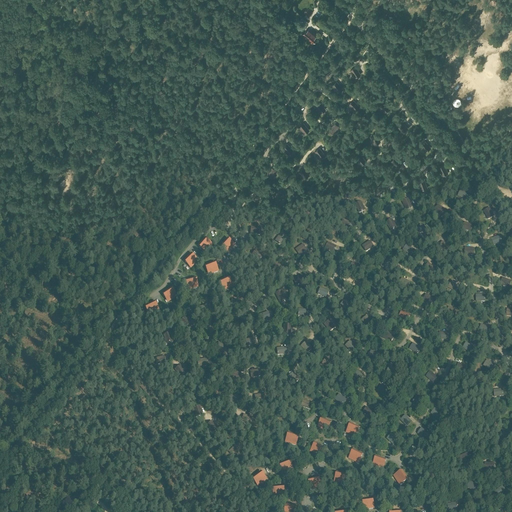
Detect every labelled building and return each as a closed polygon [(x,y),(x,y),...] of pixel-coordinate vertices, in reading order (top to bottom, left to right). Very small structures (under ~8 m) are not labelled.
[(303,13),(308,17),(312,12),(308,8),(303,13)] [(300,21),(303,17),(292,9),(288,16),(292,19),(293,19),(296,21),(297,19),(300,21)] [(309,29),(307,30),(306,30),(302,35),(312,43),(316,39),(314,37),(316,35),(309,29)] [(356,67),(350,70),(355,78),(361,74),(356,67)] [(336,81),(331,86),(337,93),(342,89),(336,81)] [(355,112),(360,107),(353,100),(348,105),(355,112)] [(390,108),(383,101),(378,106),(384,113),(390,108)] [(319,102),(314,107),(320,114),(326,110),(319,102)] [(402,121),(397,126),(402,133),(408,129),(402,121)] [(303,123),(298,127),(304,135),(309,130),(303,123)] [(335,135),(339,127),(333,123),(328,132),(335,135)] [(370,137),(374,145),(381,142),(376,134),(370,137)] [(425,141),(420,145),(426,153),(431,148),(425,141)] [(287,144),(282,148),(288,155),(293,151),(287,144)] [(325,155),(319,148),(314,152),(319,160),(325,155)] [(360,154),(355,159),(361,166),(367,161),(360,154)] [(397,168),(402,164),(396,157),(391,161),(397,168)] [(444,165),(438,168),(442,176),(448,173),(444,165)] [(265,175),(271,179),(277,171),(271,167),(265,175)] [(303,168),(298,172),(304,180),(309,175),(303,168)] [(339,173),(332,180),(336,185),(344,179),(339,173)] [(424,179),(418,182),(421,190),(428,188),(424,179)] [(381,184),(374,190),(378,195),(386,189),(381,184)] [(250,198),(256,202),(261,194),(255,190),(250,198)] [(281,190),(273,195),(276,201),(285,196),(281,190)] [(469,194),(460,190),(458,197),(466,200),(469,194)] [(408,199),(402,202),(406,210),(413,207),(408,199)] [(361,202),(355,205),(359,213),(365,210),(361,202)] [(438,205),(434,211),(442,216),(446,210),(438,205)] [(489,208),(483,212),(488,220),(494,216),(489,208)] [(352,223),(344,218),(341,224),(349,229),(352,223)] [(392,219),(386,223),(391,231),(397,227),(392,219)] [(464,222),(462,229),(471,232),(473,225),(464,222)] [(421,224),(420,225),(417,230),(424,235),(428,229),(421,224)] [(280,234),(275,241),(281,245),(286,238),(280,234)] [(500,236),(491,239),(494,245),(502,242),(500,236)] [(206,247),(208,248),(211,244),(204,238),(197,246),(203,250),(206,247)] [(229,247),(230,249),(234,245),(227,239),(220,246),(225,251),(229,247)] [(370,241),(362,246),(366,252),(374,247),(370,241)] [(443,241),(438,247),(446,253),(450,247),(443,241)] [(337,247),(328,242),(325,249),(334,253),(337,247)] [(307,250),(303,244),(295,250),(299,256),(307,250)] [(414,250),(406,245),(402,250),(410,256),(414,250)] [(256,251),(251,256),(259,262),(263,256),(256,251)] [(192,262),(193,264),(197,261),(190,254),(183,261),(188,266),(192,262)] [(380,267),(388,272),(392,266),(384,261),(380,267)] [(212,271),(213,273),(218,271),(214,262),(205,266),(207,273),(212,271)] [(352,262),(351,269),(360,271),(361,264),(352,262)] [(428,263),(424,269),(432,274),(436,268),(428,263)] [(284,266),(275,264),(273,270),(282,273),(284,266)] [(301,275),(293,279),(296,286),(304,282),(301,275)] [(192,286),(193,288),(198,287),(195,277),(185,280),(187,287),(192,286)] [(227,285),(228,288),(232,286),(228,277),(219,281),(222,288),(227,285)] [(402,278),(399,285),(407,289),(410,282),(402,278)] [(502,278),(500,284),(508,288),(511,282),(502,278)] [(451,282),(448,288),(456,292),(459,286),(451,282)] [(329,292),(320,288),(318,295),(326,298),(329,292)] [(369,294),(377,298),(381,292),(373,288),(369,294)] [(171,298),(172,300),(176,297),(171,289),(162,295),(166,301),(171,298)] [(281,291),(275,294),(279,302),(286,299),(281,291)] [(435,299),(426,294),(423,300),(431,305),(435,299)] [(241,301),(232,299),(230,307),(239,308),(241,301)] [(346,300),(341,305),(347,311),(352,307),(346,300)] [(152,311),(154,313),(158,311),(154,302),(144,307),(148,313),(152,311)] [(198,307),(200,314),(209,311),(207,305),(198,307)] [(449,307),(446,313),(455,317),(457,311),(449,307)] [(308,310),(299,309),(298,316),(307,317),(308,310)] [(402,310),(399,317),(407,321),(410,315),(402,310)] [(268,312),(259,315),(261,322),(270,319),(268,312)] [(367,316),(361,320),(367,328),(372,324),(367,316)] [(185,317),(180,322),(186,329),(191,324),(185,317)] [(324,325),(330,332),(335,327),(329,320),(324,325)] [(481,325),(479,332),(488,334),(490,327),(481,325)] [(391,343),(394,337),(386,332),(382,338),(391,343)] [(170,333),(164,336),(168,344),(174,342),(170,333)] [(245,340),(247,347),(257,344),(254,337),(245,340)] [(350,341),(345,346),(352,353),(357,348),(350,341)] [(306,342),(301,346),(307,354),(313,349),(306,342)] [(219,343),(215,348),(223,353),(227,347),(219,343)] [(417,354),(421,348),(413,343),(409,349),(417,354)] [(466,343),(462,349),(471,353),(474,347),(466,343)] [(378,357),(371,351),(367,357),(374,363),(378,357)] [(164,356),(155,358),(157,365),(166,363),(164,356)] [(333,364),(326,358),(322,364),(329,370),(333,364)] [(197,360),(198,367),(208,365),(206,359),(197,360)] [(487,360),(483,366),(491,371),(495,365),(487,360)] [(456,370),(465,373),(467,366),(458,363),(456,370)] [(180,366),(174,370),(180,378),(186,374),(180,366)] [(389,366),(386,372),(395,376),(398,370),(389,366)] [(259,370),(250,371),(251,378),(260,376),(259,370)] [(364,376),(356,370),(352,376),(360,381),(364,376)] [(426,377),(433,383),(438,378),(430,372),(426,377)] [(288,377),(292,384),(299,380),(294,373),(288,377)] [(381,385),(377,391),(385,396),(389,390),(381,385)] [(254,395),(255,402),(265,400),(263,394),(254,395)] [(346,400),(339,394),(335,400),(342,406),(346,400)] [(238,399),(229,396),(226,402),(235,406),(238,399)] [(412,403),(420,408),(424,401),(415,397),(412,403)] [(304,400),(301,406),(310,410),(312,403),(304,400)] [(193,408),(195,417),(202,415),(200,406),(193,408)] [(366,407),(363,413),(371,418),(375,411),(366,407)] [(431,414),(438,420),(443,415),(435,408),(431,414)] [(243,414),(241,421),(250,424),(253,418),(243,414)] [(400,421),(407,427),(412,422),(405,415),(400,421)] [(322,419),(319,425),(323,427),(322,430),(327,432),(331,423),(322,419)] [(206,426),(213,433),(218,428),(211,421),(206,426)] [(352,433),(351,435),(355,437),(359,428),(350,424),(347,431),(352,433)] [(417,434),(425,439),(429,433),(421,428),(417,434)] [(292,441),(291,444),(296,445),(299,436),(289,433),(286,439),(292,441)] [(386,439),(394,446),(398,440),(391,434),(386,439)] [(316,452),(315,454),(319,456),(324,448),(315,443),(312,449),(316,452)] [(235,445),(228,452),(233,457),(239,451),(235,445)] [(413,449),(409,455),(417,460),(421,454),(413,449)] [(355,459),(354,461),(358,463),(363,454),(353,450),(350,456),(355,459)] [(458,457),(461,463),(470,459),(467,453),(458,457)] [(379,465),(378,467),(383,469),(386,460),(376,456),(373,463),(379,465)] [(286,468),(287,470),(292,469),(288,459),(278,463),(281,470),(286,468)] [(251,477),(256,483),(260,480),(262,482),(266,479),(260,471),(251,477)] [(399,480),(397,481),(400,485),(408,480),(402,471),(396,475),(397,476),(399,480)] [(337,472),(335,479),(340,481),(340,483),(345,484),(347,475),(337,472)] [(315,485),(316,488),(321,486),(318,477),(308,479),(310,486),(315,485)] [(467,487),(476,491),(478,485),(470,481),(467,487)] [(272,487),(273,494),(278,493),(278,496),(284,495),(283,486),(272,487)] [(499,497),(506,492),(502,486),(494,492),(499,497)] [(368,506),(369,509),(374,508),(373,498),(363,499),(364,507),(368,506)] [(457,503),(448,504),(448,511),(458,510),(457,503)]
